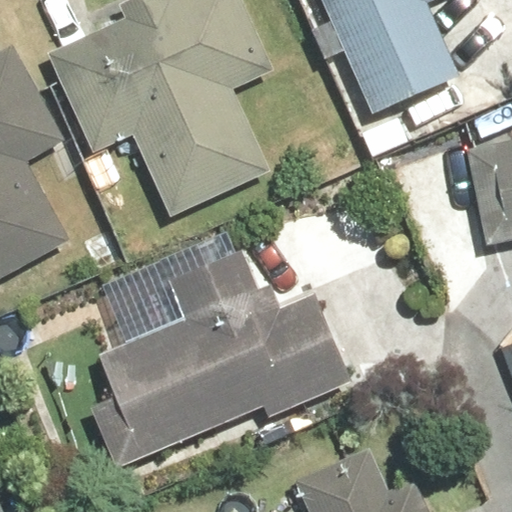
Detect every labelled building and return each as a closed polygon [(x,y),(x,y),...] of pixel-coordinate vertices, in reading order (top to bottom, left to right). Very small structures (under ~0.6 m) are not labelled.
[(270,74),(235,0),(129,0),(113,8),(119,21),(42,56),(87,157),(128,138),(165,221),(267,175),(229,92),(270,74)] [(314,0),(325,24),(305,32),(319,64),(339,55),(366,117),(454,79),(422,8),(440,1),(439,0),(314,0)] [(0,272),(73,232),(29,154),(69,132),(15,37),(0,45),(0,272)] [(511,141),(462,152),(480,238),(482,249),(511,242),(511,141)] [(84,410),(111,473),(258,410),(263,421),(346,386),(308,298),(276,311),(266,287),(254,292),(237,252),(163,284),(179,322),(90,359),(108,400),(84,410)] [(420,511),(408,484),(385,494),(365,450),(290,484),(302,511),(420,511)]
